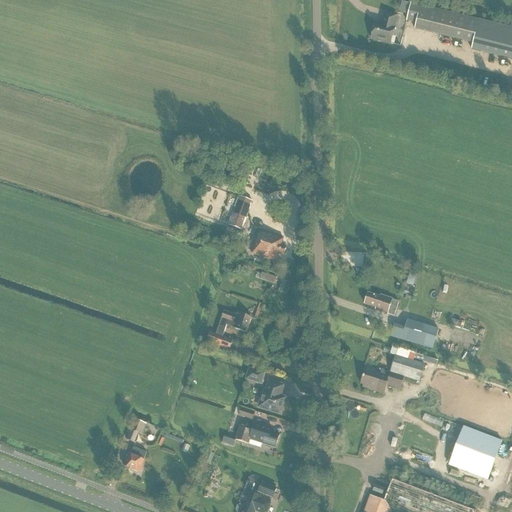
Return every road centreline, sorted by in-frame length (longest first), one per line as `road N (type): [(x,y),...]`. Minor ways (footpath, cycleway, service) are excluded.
road 1 (unclassified): [(314,511),(315,0)]
road 2 (secondary): [(128,511),(0,462)]
